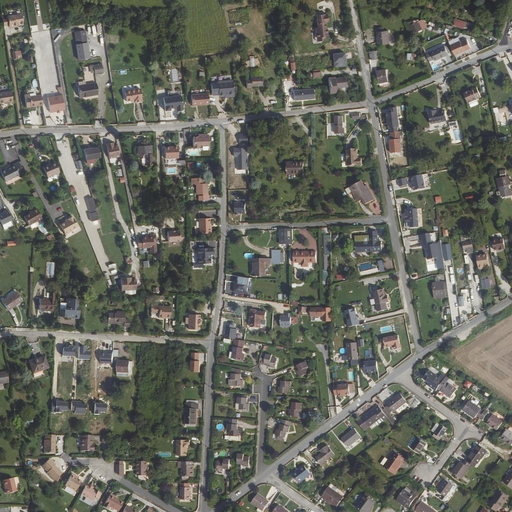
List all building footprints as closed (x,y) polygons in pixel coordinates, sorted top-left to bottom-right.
[(7,19),(8,27),(10,28),(13,28),(14,26),(18,25),(18,26),(23,25),(21,14),(16,14),(16,15),(7,17),(7,19)] [(327,21),(327,15),(316,16),(317,29),(315,29),(316,34),(318,34),(318,38),(324,37),(327,37),(326,31),(325,31),(324,24),(326,24),(326,22),(327,21)] [(456,25),(463,28),(465,22),(455,20),(455,22),(457,22),(456,25)] [(408,23),(412,32),(417,30),(414,24),(415,24),(414,21),(408,23)] [(378,31),(377,31),(379,43),(390,41),(388,29),(382,30),(378,31)] [(77,44),(72,45),(74,56),(92,53),(90,42),(87,43),(85,30),(75,32),(77,44)] [(317,42),(325,42),(324,37),(318,38),(318,34),(316,34),(317,42)] [(461,42),(451,47),(456,57),(471,49),(467,40),(461,43),(461,42)] [(435,61),(436,63),(450,56),(445,47),(431,53),(432,54),(427,56),(430,63),(435,61)] [(378,52),(368,52),(370,61),(379,60),(378,52)] [(255,57),(250,57),(250,66),(258,65),(258,58),(255,59),(255,57)] [(200,61),(200,59),(196,59),(196,64),(192,63),(192,68),(199,69),(200,62),(203,63),(203,61),(200,61)] [(101,65),(93,67),(94,76),(103,74),(101,65)] [(169,82),(178,82),(178,69),(169,69),(169,82)] [(378,71),(379,83),(384,83),(389,82),(387,70),(378,71)] [(251,79),(246,80),(247,89),(252,89),(251,87),(262,86),(261,77),(250,78),(251,79)] [(328,79),(329,94),(337,94),(336,89),(347,88),(346,77),(328,79)] [(98,95),(96,84),(77,87),(79,98),(98,95)] [(210,86),(212,98),(218,97),(219,98),(227,98),(227,97),(234,96),(233,84),(217,86),(217,85),(210,86)] [(315,100),(315,89),(294,90),(294,101),(315,100)] [(124,92),(126,102),(133,101),(135,100),(136,103),(142,102),(140,90),(124,92)] [(477,90),(465,95),(469,105),(481,100),(477,90)] [(182,112),(180,91),(167,92),(169,109),(176,109),(176,112),(182,112)] [(10,93),(0,94),(0,104),(6,103),(7,105),(12,104),(10,93)] [(30,108),(42,106),(40,93),(24,96),(26,106),(27,107),(30,106),(30,108)] [(209,106),(208,94),(190,96),(191,107),(209,106)] [(64,111),(63,100),(48,102),(50,113),(56,112),(57,114),(59,113),(59,112),(64,111)] [(391,128),(392,133),(399,132),(398,127),(400,127),(397,107),(391,108),(391,112),(387,113),(389,129),(391,128)] [(435,110),(429,111),(432,123),(448,120),(446,110),(438,112),(435,112),(435,110)] [(335,116),(336,133),(345,133),(344,130),(343,130),(343,127),(343,116),(335,116)] [(390,141),(389,141),(390,153),(401,152),(399,132),(392,133),(389,133),(390,141)] [(198,138),(193,138),(193,149),(199,149),(198,147),(208,146),(208,135),(203,136),(203,138),(198,138)] [(109,159),(120,157),(117,145),(114,145),(111,146),(111,143),(106,144),(109,159)] [(152,166),(151,147),(146,147),(143,147),(138,147),(138,155),(145,155),(145,166),(152,166)] [(177,147),(164,148),(165,159),(178,158),(177,147)] [(101,157),(99,148),(83,151),(86,160),(101,157)] [(358,149),(347,150),(347,154),(346,154),(345,155),(345,159),(347,160),(348,166),(349,166),(350,167),(354,167),(355,166),(357,165),(361,165),(362,165),(362,159),(357,159),(357,156),(358,156),(358,149)] [(5,170),(1,172),(6,181),(19,175),(24,172),(18,162),(10,166),(10,167),(5,170)] [(305,174),(305,163),(288,163),(288,174),(305,174)] [(57,164),(49,167),(48,166),(44,167),(48,178),(60,173),(57,164)] [(497,193),(498,195),(500,195),(501,196),(508,194),(506,186),(511,185),(509,177),(507,177),(505,170),(499,172),(501,178),(497,179),(500,192),(497,193)] [(422,175),(412,177),(413,184),(412,184),(413,190),(414,190),(425,188),(422,175)] [(406,178),(398,179),(400,187),(407,185),(406,178)] [(199,183),(198,179),(191,179),(191,183),(197,183),(196,194),(207,193),(207,183),(199,183)] [(364,187),(361,182),(350,187),(359,202),(364,200),(366,205),(373,201),(368,191),(370,190),(367,185),(364,187)] [(99,219),(93,198),(87,200),(91,213),(88,214),(91,222),(99,219)] [(41,218),(36,208),(31,211),(32,212),(29,213),(24,216),(28,225),(41,218)] [(406,219),(407,223),(419,221),(417,208),(405,209),(406,213),(406,219)] [(0,212),(0,218),(3,229),(10,227),(8,222),(13,220),(10,210),(0,212)] [(66,222),(60,225),(66,235),(72,231),(71,230),(78,226),(73,218),(72,217),(68,219),(68,220),(66,222)] [(210,228),(210,219),(199,219),(200,234),(211,234),(211,228),(210,228)] [(292,230),(280,230),(281,245),(288,245),(292,244),(292,230)] [(179,231),(168,232),(168,242),(180,242),(183,238),(180,234),(179,231)] [(364,243),(356,244),(356,253),(373,252),(373,250),(381,250),(381,249),(381,246),(381,242),(377,242),(377,232),(369,232),(369,243),(367,243),(367,244),(365,244),(364,243)] [(431,233),(422,235),(424,246),(426,246),(429,260),(440,258),(437,244),(433,244),(431,233)] [(156,236),(147,236),(147,237),(146,238),(136,238),(139,249),(151,248),(151,255),(157,254),(156,236)] [(500,250),(505,249),(502,238),(492,241),(494,250),(499,249),(500,249),(500,250)] [(472,241),(462,243),(464,250),(473,248),(472,241)] [(452,260),(449,244),(442,246),(444,261),(452,260)] [(197,249),(197,264),(210,264),(210,255),(212,255),(212,249),(197,249)] [(281,265),(281,251),(269,251),(269,260),(250,260),(250,277),(261,277),(265,277),(265,265),(270,265),(281,265)] [(308,266),(307,263),(310,263),(309,252),(308,252),(308,253),(305,253),(304,252),(293,253),(293,263),(301,263),(301,266),(303,267),(307,267),(308,266)] [(486,254),(476,256),(478,269),(488,267),(486,254)] [(252,283),(252,279),(239,277),(238,285),(237,286),(236,293),(244,294),(245,292),(249,293),(250,287),(252,287),(253,283),(252,283)] [(134,292),(134,282),(130,281),(127,281),(127,279),(120,279),(119,291),(134,292)] [(448,297),(446,282),(440,283),(435,283),(432,284),(434,299),(448,297)] [(469,296),(469,288),(459,288),(459,296),(469,296)] [(384,290),(373,292),(378,312),(387,310),(386,303),(389,302),(388,297),(385,297),(384,290)] [(21,300),(16,292),(2,301),(7,310),(21,300)] [(54,312),(54,295),(48,294),(48,301),(39,301),(39,312),(54,312)] [(60,302),(60,317),(79,318),(80,304),(79,304),(79,299),(67,298),(66,303),(60,302)] [(170,307),(151,307),(151,313),(159,314),(158,319),(163,319),(163,318),(170,318),(170,317),(170,307)] [(323,308),(311,309),(311,317),(323,317),(323,308)] [(357,308),(345,311),(348,322),(359,320),(357,308)] [(251,310),(251,314),(250,319),(251,320),(250,328),(260,329),(261,320),(265,320),(266,313),(257,312),(256,311),(251,310)] [(116,314),(116,315),(109,315),(109,319),(108,319),(108,325),(113,325),(114,324),(116,324),(116,325),(124,325),(124,328),(129,328),(129,321),(125,321),(125,314),(116,314)] [(199,320),(199,315),(189,315),(188,330),(199,330),(199,325),(201,325),(201,320),(199,320)] [(234,340),(235,340),(236,330),(226,328),(224,338),(234,340)] [(401,348),(399,335),(385,338),(387,347),(394,345),(395,349),(401,348)] [(235,340),(234,340),(232,352),(229,352),(229,357),(234,358),(243,359),(243,353),(241,353),(242,341),(235,340)] [(352,364),(358,364),(357,343),(347,343),(348,355),(343,355),(343,360),(348,360),(352,360),(352,364)] [(271,354),(261,352),(259,361),(268,363),(267,365),(274,367),(276,358),(270,357),(271,354)] [(48,367),(44,355),(29,360),(33,372),(48,367)] [(377,361),(365,362),(365,372),(366,372),(367,373),(370,373),(370,371),(372,371),(378,371),(377,361)] [(132,362),(130,362),(129,373),(118,372),(118,374),(118,376),(129,377),(129,375),(132,375),(132,373),(132,362)] [(129,373),(130,362),(118,362),(118,367),(118,372),(129,373)] [(193,362),(192,373),(199,373),(200,363),(193,362)] [(308,368),(305,363),(297,366),(299,371),(297,372),(299,378),(308,375),(305,369),(308,368)] [(436,391),(438,389),(446,377),(441,374),(439,377),(429,370),(423,379),(430,384),(428,385),(436,391)] [(240,381),(240,375),(231,374),(231,380),(233,380),(233,386),(242,386),(242,381),(240,381)] [(447,382),(449,379),(446,377),(438,389),(450,398),(456,389),(452,386),(447,382)] [(291,383),(283,382),(282,388),(279,388),(279,394),(287,394),(288,389),(291,389),(291,383)] [(334,385),(335,395),(339,395),(339,397),(344,396),(344,395),(346,394),(350,394),(350,393),(349,385),(349,384),(334,385)] [(394,413),(407,403),(400,394),(387,404),(388,405),(393,412),(394,413)] [(245,405),(246,399),(237,398),(236,404),(239,405),(239,410),(248,410),(248,405),(245,405)] [(476,415),(479,418),(485,410),(470,400),(464,408),(475,417),(476,415)] [(303,403),(294,402),(293,409),(290,409),(290,416),(300,417),(300,413),(303,413),(303,403)] [(198,410),(198,404),(187,404),(186,404),(186,423),(195,424),(196,424),(196,409),(198,410)] [(385,409),(389,415),(393,412),(388,405),(384,408),(385,409)] [(389,415),(385,409),(382,412),(378,407),(368,414),(368,413),(362,418),(358,420),(365,429),(375,422),(377,426),(379,424),(383,421),(386,419),(394,429),(398,426),(389,415)] [(482,421),(489,411),(486,409),(485,410),(479,418),(482,421)] [(497,430),(503,422),(492,414),(486,423),(490,426),(491,425),(497,430)] [(236,420),(228,419),(227,425),(227,431),(230,431),(230,437),(229,441),(238,442),(238,437),(239,431),(236,431),(236,425),(236,420)] [(281,430),(278,430),(277,435),(286,437),(287,432),(289,432),(292,421),(284,419),(281,430)] [(365,429),(358,420),(356,422),(363,431),(365,429)] [(442,438),(449,429),(442,424),(439,422),(433,430),(436,433),(442,438)] [(348,447),(360,437),(354,429),(341,438),(348,447)] [(511,445),(511,444),(511,432),(508,429),(501,438),(511,445)] [(44,453),(54,454),(55,435),(50,435),(45,435),(45,440),(44,440),(44,453)] [(93,440),(94,436),(81,436),(81,440),(80,440),(80,451),(92,452),(92,440),(93,440)] [(423,449),(427,443),(419,437),(411,447),(420,454),(423,450),(423,449)] [(190,445),(190,440),(178,440),(177,456),(186,456),(186,449),(188,449),(188,445),(190,445)] [(321,464),(334,454),(328,445),(321,450),(323,453),(316,458),(321,464)] [(468,456),(469,457),(467,459),(471,463),(475,466),(477,463),(478,463),(487,451),(478,445),(473,452),(472,451),(468,456)] [(394,475),(406,460),(395,452),(384,467),(394,475)] [(244,457),(244,455),(238,455),(238,464),(244,464),(244,466),(249,467),(250,458),(244,457)] [(471,463),(467,459),(465,458),(463,461),(460,459),(452,471),(461,477),(471,463)] [(49,459),(41,466),(47,472),(46,473),(54,481),(61,473),(55,467),(54,468),(53,466),(54,466),(54,465),(49,459)] [(224,459),(224,462),(218,461),(217,470),(224,470),(224,468),(230,468),(230,460),(224,459)] [(137,476),(147,476),(148,462),(137,462),(137,476)] [(192,462),(182,462),(182,468),(182,480),(188,480),(188,477),(193,477),(194,470),(192,470),(192,465),(192,462)] [(299,483),(311,474),(304,465),(292,474),(299,483)] [(77,477),(71,474),(64,486),(74,492),(80,481),(78,480),(76,479),(77,477)] [(16,492),(13,478),(3,481),(6,494),(16,492)] [(444,497),(452,486),(444,480),(436,491),(444,497)] [(181,483),(181,499),(192,500),(192,483),(181,483)] [(329,487),(338,493),(340,490),(331,484),(329,487)] [(85,486),(80,495),(92,501),(94,498),(94,497),(98,499),(101,494),(97,491),(96,492),(92,490),(85,486)] [(336,508),(344,497),(338,493),(329,487),(322,497),(336,508)] [(412,492),(410,494),(404,489),(397,499),(404,504),(404,505),(407,508),(416,495),(412,492)] [(493,502),(492,501),(488,506),(496,511),(499,507),(500,508),(508,496),(500,491),(493,502)] [(263,511),(269,502),(258,494),(252,503),(263,511)] [(371,505),(374,501),(364,495),(356,507),(363,511),(368,511),(372,506),(371,505)] [(109,496),(103,507),(108,510),(110,507),(118,511),(123,503),(117,500),(110,496),(109,496)] [(435,511),(419,500),(412,508),(417,511),(435,511)]
